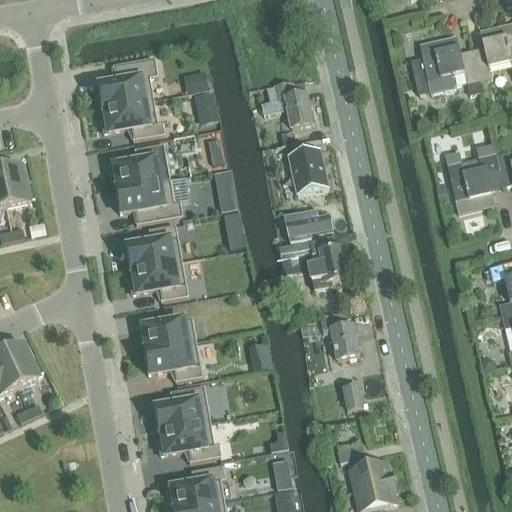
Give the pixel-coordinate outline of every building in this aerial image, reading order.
[(484,51),(473,54),(480,85),(480,84),(492,82),(490,72),(511,66),(511,28),(481,36),(484,51)] [(480,85),(473,54),(461,56),(458,41),(420,50),(423,63),(429,85),(431,96),(455,91),(458,87),(456,79),(466,77),(471,99),(483,96),(480,84),(480,85)] [(423,63),(411,65),(419,99),(431,96),(429,85),(423,63)] [(116,87),(97,90),(101,114),(153,104),(149,82),(157,81),(154,64),(112,71),(112,72),(113,72),(116,87)] [(205,75),(190,78),(194,95),(208,92),(205,75)] [(297,102),(294,90),(294,89),(276,92),(279,106),(287,105),(292,134),(315,129),(309,99),(297,102)] [(276,92),(268,94),(271,108),(279,106),(276,92)] [(212,97),(200,99),(202,109),(214,107),(212,97)] [(157,127),(153,104),(101,114),(104,114),(105,123),(102,123),(104,137),(131,133),(133,143),(132,143),(132,145),(164,139),(161,126),(157,127)] [(295,136),(283,139),(285,150),(297,147),(295,136)] [(504,190),(497,159),(495,148),(476,152),(479,163),(462,167),(460,156),(446,159),(459,217),(496,208),(493,193),(504,190)] [(288,154),(290,162),(305,158),(304,151),(288,154)] [(223,154),(211,157),(213,169),(226,167),(223,154)] [(290,162),(299,201),(330,194),(321,155),(305,158),(290,162)] [(497,159),(504,190),(511,188),(511,167),(509,156),(497,159)] [(157,187),(157,186),(153,163),(110,171),(112,185),(116,184),(117,193),(115,193),(115,194),(157,187)] [(21,173),(0,177),(0,184),(6,214),(28,209),(28,205),(35,204),(31,186),(24,188),(21,173)] [(216,179),(222,215),(236,212),(230,176),(216,179)] [(157,187),(115,194),(119,218),(134,215),(137,227),(136,228),(136,229),(182,221),(179,206),(189,204),(185,182),(169,185),(169,184),(157,186),(157,187)] [(290,199),(290,184),(274,185),(274,199),(290,199)] [(446,191),(437,193),(440,205),(449,203),(446,191)] [(287,229),(291,247),(312,242),(311,238),(334,232),(331,219),(319,221),(287,229)] [(44,228),(29,231),(31,242),(47,238),(44,228)] [(130,275),(181,266),(175,230),(148,235),(149,236),(151,246),(125,251),(130,275)] [(11,236),(13,246),(25,243),(23,233),(11,236)] [(0,241),(1,248),(13,246),(11,236),(0,238),(0,241)] [(244,236),(228,238),(231,254),(247,252),(244,236)] [(285,278),(311,272),(316,295),(334,292),(333,286),(349,282),(343,252),(333,254),(330,244),(314,247),(313,244),(279,252),(285,278)] [(187,301),(181,266),(130,275),(130,276),(132,275),(133,284),(130,285),(132,299),(160,294),(161,304),(161,306),(187,301)] [(503,321),(511,318),(511,266),(491,271),(495,285),(505,283),(511,306),(500,308),(503,321)] [(505,333),(511,356),(511,360),(511,318),(503,321),(505,333)] [(144,355),(195,346),(191,322),(138,332),(141,346),(144,345),(146,354),(144,354),(144,355)] [(340,325),(323,328),(325,340),(333,339),(338,366),(361,361),(355,330),(342,332),(340,325)] [(321,328),(312,330),(314,339),(323,337),(321,328)] [(202,382),(195,346),(144,355),(148,379),(174,374),(176,385),(175,385),(175,386),(202,382)] [(43,377),(43,376),(36,361),(29,364),(23,350),(2,360),(18,393),(38,384),(37,380),(43,377)] [(0,401),(18,393),(2,360),(0,360),(0,401)] [(489,361),(481,363),(484,375),(496,372),(495,365),(489,361)] [(262,370),(232,372),(233,385),(263,383),(262,370)] [(154,412),(158,436),(209,427),(203,391),(169,397),(170,398),(172,409),(154,412)] [(364,412),(360,391),(345,393),(350,415),(364,412)] [(32,423),(42,418),(38,409),(27,414),(32,423)] [(21,428),(32,423),(27,414),(16,419),(21,428)] [(213,449),(209,427),(158,436),(158,437),(160,436),(162,445),(158,446),(161,460),(188,455),(190,465),(189,466),(189,467),(220,461),(218,448),(213,449)] [(348,466),(355,496),(396,486),(393,477),(390,477),(388,465),(365,471),(363,462),(365,462),(362,450),(338,455),(341,467),(348,466)] [(196,511),(224,507),(220,485),(224,484),(222,471),(191,476),(191,478),(192,478),(194,488),(167,493),(169,507),(173,506),(173,511),(196,511)] [(294,492),(292,484),(276,487),(277,495),(294,492)] [(396,486),(355,496),(358,511),(383,511),(398,509),(395,497),(398,496),(396,486)]
